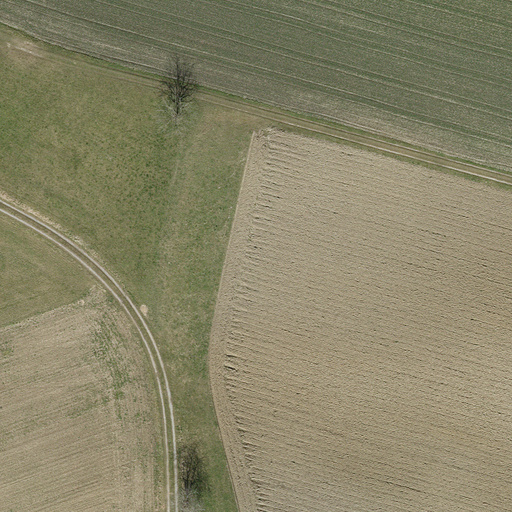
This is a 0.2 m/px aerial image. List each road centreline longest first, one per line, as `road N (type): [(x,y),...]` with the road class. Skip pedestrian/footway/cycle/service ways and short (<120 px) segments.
road 1 (track): [(511,180),(0,35)]
road 2 (track): [(176,511),(166,396),(151,334),(101,269),(0,201)]
